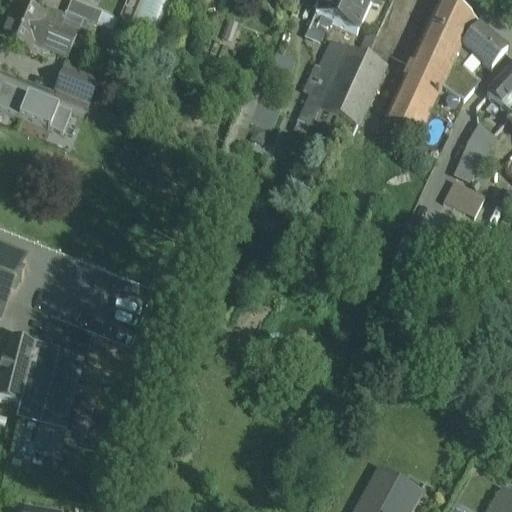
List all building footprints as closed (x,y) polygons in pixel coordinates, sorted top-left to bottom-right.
[(170,0),(140,0),(130,26),(155,37),(170,0)] [(323,0),(310,30),(324,37),(329,26),(356,38),(371,6),(377,9),(381,0),(323,0)] [(441,1),(385,124),(419,140),(442,90),(448,77),(462,46),(477,29),(443,1),(441,1)] [(102,16),(72,3),(66,16),(97,29),(102,16)] [(45,18),(15,6),(0,42),(0,43),(30,56),(33,48),(66,62),(76,38),(74,38),(77,32),(93,38),(97,29),(66,16),(65,20),(60,32),(43,25),(46,19),(45,18)] [(65,20),(47,13),(45,18),(46,19),(43,25),(60,32),(65,20)] [(477,29),(462,46),(448,77),(463,88),(469,81),(472,78),(471,77),(482,65),(491,73),(507,54),(477,28),(477,29)] [(333,47),(298,125),(312,131),(319,115),(347,54),(333,47)] [(386,72),(347,54),(319,115),(358,133),(386,72)] [(272,56),(267,78),(288,82),(292,61),(272,56)] [(511,71),(502,82),(511,91),(511,71)] [(97,86),(65,73),(55,97),(88,110),(97,86)] [(463,88),(448,77),(442,90),(459,102),(460,101),(455,98),(463,88)] [(463,88),(455,98),(460,101),(464,104),(477,88),(469,81),(463,88)] [(511,91),(502,82),(487,98),(506,115),(511,107),(511,91)] [(15,93),(3,87),(0,94),(0,103),(9,108),(15,93)] [(261,98),(246,91),(219,164),(234,170),(261,98)] [(9,108),(5,118),(61,140),(71,115),(15,93),(9,108)] [(9,108),(0,103),(0,115),(5,118),(9,108)] [(491,140),(479,129),(469,146),(486,157),(493,146),(491,145),(490,141),(491,140)] [(449,137),(441,157),(450,161),(459,142),(449,137)] [(459,142),(450,161),(460,166),(462,162),(469,147),(469,146),(459,142)] [(486,157),(469,146),(469,147),(462,162),(463,163),(459,173),(473,179),(486,157)] [(452,183),(442,205),(473,220),(484,199),(452,183)] [(369,217),(330,199),(302,262),(340,280),(369,217)] [(0,312),(12,282),(21,286),(24,279),(15,275),(20,262),(0,253),(0,312)] [(35,346),(8,339),(0,373),(0,400),(20,406),(35,346)] [(57,351),(35,346),(20,406),(43,411),(52,372),(57,351)] [(52,372),(43,411),(54,414),(63,374),(52,372)] [(39,427),(43,411),(20,406),(16,421),(39,427)] [(420,494),(380,472),(364,500),(367,502),(360,511),(405,511),(407,510),(411,511),(420,494)]
